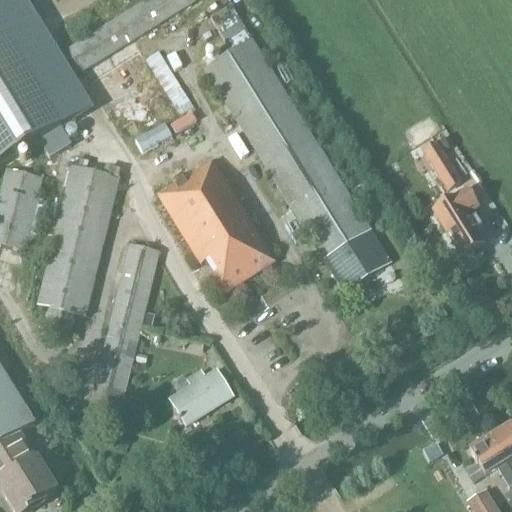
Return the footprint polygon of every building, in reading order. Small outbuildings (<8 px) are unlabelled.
[(0,0),(0,169),(40,145),(50,161),(71,148),(61,132),(76,123),(0,0)] [(203,0),(148,0),(149,1),(67,52),(81,76),(203,0)] [(252,42),(204,72),(325,266),(374,236),(252,42)] [(160,52),(147,60),(183,116),(196,108),(160,52)] [(275,265),(212,163),(157,198),(201,269),(206,266),(214,279),(209,282),(221,299),(275,265)] [(436,174),(449,194),(463,186),(450,165),(436,174)] [(71,170),(37,309),(48,312),(42,336),(71,343),(77,319),(87,321),(121,182),(71,170)] [(6,172),(0,195),(0,248),(25,255),(43,181),(6,172)] [(433,213),(443,230),(463,260),(483,246),(466,219),(478,212),(466,193),(443,207),(433,213)] [(374,236),(325,266),(344,296),(392,266),(374,236)] [(145,316),(160,255),(130,248),(90,412),(119,422),(142,328),(145,316)] [(145,316),(142,328),(151,330),(154,318),(145,316)] [(0,451),(22,437),(36,428),(0,371),(0,451)] [(233,401),(215,373),(169,402),(186,430),(233,401)] [(511,429),(511,428),(491,441),(507,468),(511,475),(511,429)] [(22,437),(0,451),(0,492),(12,511),(37,511),(47,506),(44,502),(57,494),(22,437)] [(479,469),(469,475),(477,489),(500,475),(510,491),(511,489),(511,475),(507,468),(491,441),(470,453),(479,469)] [(433,449),(422,455),(428,465),(439,459),(433,449)] [(470,503),(467,505),(471,511),(496,511),(485,494),(479,498),(470,503)]
